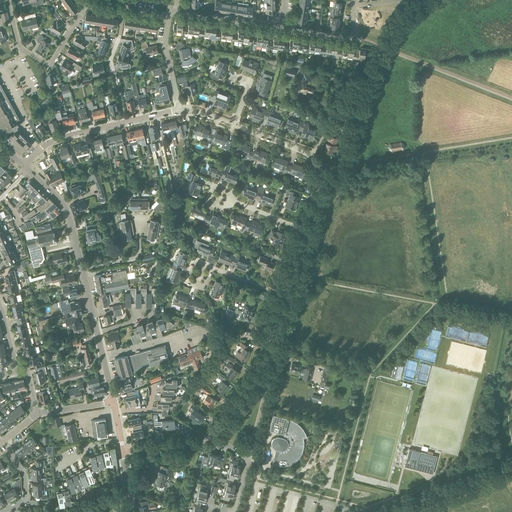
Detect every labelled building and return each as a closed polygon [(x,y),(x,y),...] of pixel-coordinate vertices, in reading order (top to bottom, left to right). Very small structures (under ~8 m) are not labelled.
[(333,2),(332,7),(341,8),(342,3),(339,2),(339,0),(332,0),(332,2),(333,2)] [(73,3),(72,1),(66,5),(69,10),(76,4),(75,2),(73,3)] [(69,10),(72,14),(78,10),(76,7),(78,6),(76,4),(69,10)] [(253,7),(248,6),(247,15),(252,16),(253,12),(255,12),(256,6),(253,6),(253,7)] [(340,14),(341,8),(332,7),(330,6),(329,12),(331,12),(330,15),(336,16),(337,13),(340,14)] [(35,13),(25,15),(26,20),(22,21),(24,30),(38,27),(35,13)] [(336,18),(336,16),(330,15),(330,18),(331,18),(330,23),(339,24),(340,19),(336,18)] [(55,35),(57,33),(59,34),(63,27),(61,26),(63,24),(57,21),(56,23),(54,22),(50,29),(52,30),(50,33),(55,35)] [(177,26),(174,25),(173,32),(185,33),(185,34),(186,27),(183,27),(184,23),(178,22),(177,26)] [(193,34),(195,25),(189,24),(188,28),(186,27),(185,34),(185,33),(184,36),(185,36),(186,36),(187,36),(188,36),(188,35),(193,36),(193,34)] [(200,26),(195,25),(193,34),(198,34),(198,36),(201,36),(202,30),(200,29),(200,26)] [(205,30),(202,30),(201,36),(209,37),(211,27),(206,26),(205,30)] [(211,27),(209,37),(209,39),(218,40),(218,39),(219,32),(216,32),(217,28),(211,27)] [(221,38),(226,39),(228,30),(222,29),(222,33),(219,32),(218,39),(221,39),(221,38)] [(231,41),(234,41),(235,35),(233,35),(233,31),(228,30),(226,39),(231,40),(231,41)] [(48,34),(43,31),(37,41),(41,43),(37,49),(44,53),(49,43),(44,40),(48,34)] [(238,35),(235,35),(234,41),(243,43),(243,41),(244,33),(239,32),(238,35)] [(250,33),(244,33),(243,41),(248,42),(248,44),(251,44),(252,38),(249,37),(250,33)] [(76,38),(73,42),(83,49),(85,45),(86,45),(87,45),(88,45),(89,44),(90,44),(90,43),(90,42),(90,41),(90,40),(89,40),(95,40),(95,36),(85,36),(85,39),(82,39),(81,38),(76,38)] [(254,39),(253,45),(252,49),(252,50),(253,50),(254,50),(255,50),(257,45),(262,46),(263,37),(257,36),(257,40),(254,39)] [(101,37),(100,40),(101,40),(102,40),(101,43),(100,47),(98,52),(105,54),(109,42),(109,43),(108,42),(110,38),(101,37)] [(270,48),(271,42),(268,42),(269,38),(263,37),(262,46),(267,47),(266,48),(270,48)] [(123,45),(120,54),(127,57),(130,49),(134,48),(132,43),(132,40),(126,39),(126,42),(127,43),(126,46),(123,44),(123,45)] [(270,48),(278,50),(280,40),(274,39),(273,42),(271,42),(270,48)] [(293,48),(297,49),(299,40),(293,39),(293,43),(290,42),(289,48),(292,49),(293,48)] [(285,40),(280,40),(278,50),(287,51),(288,45),(285,44),(285,40)] [(299,40),(297,49),(297,50),(306,51),(307,45),(304,44),(305,41),(299,40)] [(314,52),(315,51),(316,42),(310,41),(310,45),(307,45),(306,51),(306,53),(308,54),(309,52),(314,52)] [(321,43),(316,42),(315,51),(319,52),(319,53),(323,54),(324,47),(321,47),(321,43)] [(147,43),(141,45),(142,49),(145,48),(147,56),(158,53),(156,45),(148,47),(147,43)] [(184,45),(176,44),(177,50),(180,50),(182,60),(183,60),(182,66),(188,65),(192,64),(197,60),(192,56),(191,57),(190,55),(191,54),(189,48),(185,48),(184,45)] [(331,58),(333,45),(327,44),(326,48),(324,47),(323,54),(322,56),(331,58)] [(338,46),(333,45),(331,58),(339,59),(339,56),(340,50),(337,50),(338,46)] [(347,58),(349,47),(343,47),(343,50),(340,50),(339,56),(342,57),(342,56),(347,56),(347,58)] [(349,47),(347,58),(356,59),(357,53),(354,52),(355,48),(349,47)] [(80,58),(83,53),(75,48),(73,51),(69,48),(66,54),(70,56),(70,57),(71,57),(75,59),(77,57),(80,58)] [(357,53),(356,59),(364,60),(366,50),(360,49),(359,53),(357,53)] [(120,54),(119,54),(116,62),(117,62),(117,61),(121,63),(120,64),(121,69),(131,67),(130,64),(127,63),(129,57),(129,58),(127,57),(120,54)] [(67,75),(68,73),(69,74),(73,71),(71,69),(72,67),(80,72),(82,67),(74,62),(72,65),(64,60),(60,67),(63,70),(62,72),(67,75)] [(244,60),(241,68),(255,73),(258,63),(250,60),(249,62),(244,60)] [(210,75),(210,76),(210,77),(211,77),(218,80),(219,77),(222,78),(227,64),(220,61),(215,73),(213,72),(212,72),(211,73),(210,73),(210,74),(210,75)] [(93,72),(92,72),(93,76),(93,77),(100,75),(99,75),(99,72),(104,71),(104,72),(105,72),(103,63),(102,63),(102,64),(93,66),(92,66),(93,72)] [(161,66),(152,68),(154,75),(158,74),(159,76),(158,77),(159,82),(161,82),(163,81),(162,76),(163,76),(163,73),(161,66)] [(295,70),(287,68),(285,74),(294,77),(295,70)] [(57,82),(55,73),(48,74),(48,77),(45,78),(47,87),(53,86),(53,83),(57,82)] [(187,81),(185,75),(177,77),(178,83),(187,81)] [(308,76),(305,75),(300,89),(304,91),(303,94),(307,95),(308,92),(313,93),(314,89),(305,86),(308,76)] [(262,91),(260,95),(267,97),(269,94),(266,93),(271,81),(262,77),(259,85),(258,84),(256,89),(262,91)] [(159,82),(154,83),(155,87),(156,90),(156,91),(157,91),(158,91),(159,91),(160,93),(161,95),(155,96),(156,103),(163,102),(164,102),(164,103),(165,104),(166,104),(167,104),(168,104),(169,103),(169,102),(170,102),(170,101),(170,100),(167,90),(168,90),(168,87),(169,87),(168,84),(167,85),(167,83),(162,85),(161,82),(159,82)] [(187,82),(183,83),(184,89),(187,88),(189,95),(196,94),(194,84),(188,85),(187,82)] [(10,135),(8,132),(16,128),(18,127),(17,126),(19,125),(17,122),(17,123),(16,121),(19,120),(0,84),(0,134),(3,139),(5,140),(6,139),(10,135)] [(69,85),(61,87),(62,94),(70,92),(69,85)] [(129,97),(126,98),(127,102),(128,110),(129,109),(129,110),(132,109),(135,108),(133,101),(136,100),(134,95),(133,90),(127,91),(129,97)] [(210,96),(210,98),(215,100),(214,103),(220,105),(220,107),(221,108),(225,109),(226,106),(227,105),(228,102),(227,102),(228,100),(229,100),(230,96),(215,90),(213,97),(210,96)] [(145,94),(137,96),(140,107),(144,106),(144,107),(147,106),(146,105),(147,105),(145,94)] [(38,101),(37,103),(39,106),(40,104),(46,111),(50,108),(52,111),(54,109),(52,106),(53,106),(45,95),(39,100),(38,101)] [(108,96),(104,97),(106,106),(109,105),(111,113),(111,114),(115,113),(118,113),(117,112),(118,112),(118,111),(119,111),(118,108),(117,108),(114,97),(108,99),(108,96)] [(28,97),(21,101),(29,116),(26,118),(28,121),(31,118),(36,115),(31,105),(33,103),(32,102),(28,97)] [(93,118),(99,117),(98,109),(97,105),(93,106),(92,102),(87,103),(88,109),(91,109),(93,118)] [(87,103),(85,103),(84,104),(85,108),(78,109),(79,115),(80,115),(79,116),(80,121),(82,121),(82,122),(84,121),(84,120),(88,119),(85,110),(88,109),(87,103)] [(339,112),(344,115),(349,106),(343,103),(339,112)] [(262,118),(264,119),(268,111),(262,108),(261,110),(253,107),(248,118),(253,120),(254,118),(260,121),(262,118)] [(49,123),(52,130),(59,127),(56,120),(58,119),(56,116),(56,117),(54,110),(52,111),(54,118),(48,120),(49,123)] [(273,113),(268,111),(264,119),(267,120),(266,123),(273,125),(272,127),(277,129),(278,126),(279,126),(279,125),(281,118),(272,115),(273,113)] [(61,115),(56,116),(58,119),(62,118),(63,125),(69,124),(67,117),(67,115),(61,116),(61,115)] [(297,129),(300,130),(303,122),(297,120),(297,122),(287,118),(285,125),(285,124),(284,126),(283,129),(295,133),(297,129)] [(176,120),(169,122),(173,140),(176,139),(174,131),(178,130),(178,129),(179,129),(180,135),(182,135),(182,138),(187,137),(185,130),(184,130),(182,125),(178,125),(177,126),(176,120)] [(169,122),(161,124),(163,129),(164,132),(167,132),(170,144),(173,143),(173,140),(169,122)] [(309,124),(303,122),(300,130),(302,131),(301,134),(308,137),(307,138),(312,140),(313,138),(313,137),(314,137),(314,136),(316,129),(308,126),(309,124)] [(42,125),(36,128),(40,135),(46,132),(42,125)] [(156,125),(149,127),(151,133),(150,133),(152,143),(150,143),(152,151),(155,150),(158,149),(156,140),(159,139),(156,125)] [(194,132),(192,137),(193,138),(195,138),(196,138),(198,135),(203,137),(203,138),(206,139),(203,147),(207,148),(209,143),(211,135),(209,134),(211,129),(199,125),(198,127),(195,125),(193,132),(194,132)] [(142,128),(134,130),(137,143),(137,141),(143,140),(143,142),(145,141),(142,128)] [(20,133),(16,129),(10,135),(6,139),(19,153),(23,153),(31,145),(26,140),(24,138),(23,140),(18,135),(20,133)] [(131,145),(137,143),(134,130),(127,132),(129,145),(130,145),(130,146),(131,145)] [(209,143),(212,144),(213,142),(216,143),(216,142),(222,144),(222,146),(222,147),(228,150),(230,143),(228,142),(228,140),(226,139),(228,136),(216,131),(215,135),(212,134),(211,135),(209,143)] [(123,141),(122,138),(121,134),(114,135),(116,145),(124,144),(123,141)] [(109,147),(116,145),(114,135),(107,137),(107,138),(108,144),(109,144),(109,147)] [(331,153),(332,150),(336,151),(338,146),(335,146),(337,139),(329,136),(327,143),(326,143),(324,151),(331,153)] [(103,148),(101,138),(94,140),(96,150),(100,149),(101,149),(103,148)] [(245,159),(249,160),(251,153),(248,152),(250,146),(239,142),(236,152),(243,154),(243,155),(246,157),(245,159)] [(401,142),(390,144),(389,147),(389,149),(392,151),(403,150),(405,147),(404,144),(401,142)] [(81,143),(74,145),(76,155),(88,153),(87,149),(89,149),(88,144),(84,145),(83,144),(81,144),(81,143)] [(70,156),(67,146),(63,148),(64,150),(59,152),(62,160),(70,156)] [(251,153),(249,160),(252,161),(252,159),(256,160),(256,159),(264,162),(267,153),(256,149),(254,154),(251,153)] [(152,151),(155,166),(158,165),(157,164),(160,163),(159,158),(157,159),(155,150),(152,151)] [(50,159),(54,167),(60,163),(57,155),(50,159)] [(283,173),(286,174),(288,167),(286,166),(288,161),(276,156),(273,166),(280,169),(280,170),(283,171),(283,173)] [(53,170),(52,170),(45,173),(52,186),(64,180),(68,179),(62,166),(60,163),(54,167),(51,168),(53,170)] [(202,166),(200,172),(207,174),(208,173),(218,177),(218,176),(221,177),(224,169),(221,168),(218,167),(219,166),(210,163),(210,164),(207,163),(206,168),(202,166)] [(224,169),(221,177),(224,178),(224,179),(235,183),(236,181),(237,179),(236,179),(238,176),(228,172),(229,171),(229,172),(230,171),(229,171),(231,165),(232,165),(227,163),(225,170),(224,169)] [(295,174),(299,176),(298,178),(298,180),(301,181),(302,180),(305,173),(304,173),(306,168),(293,163),(292,168),(288,167),(286,174),(289,175),(290,173),(294,175),(295,174)] [(3,174),(0,176),(0,180),(1,180),(3,182),(0,184),(0,186),(2,189),(9,182),(13,177),(6,170),(5,169),(2,173),(3,174)] [(198,177),(191,174),(190,176),(191,177),(190,180),(192,181),(188,192),(188,191),(188,192),(198,196),(200,188),(201,188),(203,185),(196,182),(198,177)] [(93,178),(98,190),(103,188),(103,187),(98,176),(93,178)] [(37,186),(31,180),(25,186),(30,190),(28,192),(30,193),(30,192),(37,186)] [(243,182),(239,192),(243,193),(243,194),(254,199),(254,197),(257,198),(260,191),(262,187),(258,186),(256,191),(247,188),(249,184),(243,182)] [(15,192),(13,194),(17,197),(19,195),(21,197),(27,191),(20,184),(14,191),(15,192)] [(71,188),(73,195),(80,192),(80,193),(85,191),(84,188),(82,189),(81,184),(76,186),(76,185),(75,185),(74,185),(73,185),(70,186),(71,188)] [(36,194),(41,190),(37,186),(30,192),(34,196),(36,194)] [(260,199),(259,201),(271,205),(274,198),(263,193),(264,189),(262,187),(260,191),(257,198),(260,199)] [(36,194),(34,196),(32,199),(35,202),(38,201),(38,200),(45,193),(41,190),(36,194)] [(296,193),(288,190),(286,194),(289,195),(288,200),(285,199),(284,201),(286,202),(285,206),(295,209),(299,197),(295,196),(296,193)] [(42,204),(49,198),(45,194),(45,193),(38,200),(42,204)] [(25,201),(23,198),(16,204),(15,206),(14,206),(16,209),(25,201)] [(43,212),(53,202),(49,198),(42,204),(41,205),(37,208),(41,212),(43,212)] [(133,211),(139,211),(139,198),(131,198),(132,201),(130,201),(130,208),(133,208),(133,211)] [(139,198),(139,211),(145,211),(146,208),(149,208),(149,201),(147,201),(148,198),(139,198)] [(86,208),(83,200),(71,204),(75,213),(80,211),(79,211),(86,208)] [(57,206),(53,202),(43,212),(41,212),(30,218),(32,221),(37,219),(39,219),(44,217),(48,214),(47,213),(51,211),(51,212),(57,206)] [(27,207),(25,204),(18,210),(20,213),(27,207)] [(61,210),(57,206),(51,212),(51,211),(47,213),(48,214),(51,218),(55,216),(61,210)] [(202,221),(206,222),(208,216),(205,215),(207,211),(202,209),(201,210),(193,207),(190,215),(203,220),(202,221)] [(108,210),(101,211),(102,216),(105,215),(106,221),(110,221),(108,210)] [(120,214),(121,220),(121,221),(121,222),(119,223),(120,231),(133,228),(132,222),(128,222),(128,219),(126,220),(125,213),(120,214)] [(212,217),(208,216),(206,222),(209,224),(210,223),(222,228),(226,220),(217,216),(218,215),(213,213),(212,217)] [(246,219),(235,215),(234,217),(233,217),(233,218),(233,219),(231,226),(235,227),(237,224),(242,226),(240,231),(244,233),(245,229),(248,222),(245,221),(246,219)] [(147,222),(145,228),(158,231),(160,223),(157,223),(158,221),(151,219),(150,222),(147,222)] [(245,229),(244,233),(247,234),(248,230),(249,230),(249,229),(254,231),(253,235),(258,237),(263,226),(251,221),(251,223),(248,222),(245,229)] [(38,232),(44,231),(51,229),(50,223),(43,225),(43,226),(37,227),(38,232)] [(93,228),(91,228),(93,240),(96,239),(96,240),(97,240),(98,241),(100,241),(101,239),(100,234),(98,235),(98,232),(101,231),(100,227),(99,227),(99,224),(93,225),(93,228)] [(124,238),(124,240),(131,238),(131,235),(134,234),(133,228),(120,231),(122,239),(124,238)] [(157,239),(158,231),(145,228),(144,234),(148,235),(147,238),(154,240),(154,238),(157,239)] [(27,241),(28,246),(33,267),(40,265),(39,262),(42,262),(44,258),(42,252),(44,252),(43,249),(42,249),(41,245),(56,241),(56,238),(56,235),(55,235),(54,232),(38,235),(38,236),(37,235),(34,236),(33,230),(25,231),(27,239),(27,241)] [(281,246),(285,234),(279,232),(279,233),(272,231),(270,237),(276,239),(275,244),(281,246)] [(9,240),(7,235),(0,238),(0,242),(0,244),(9,240)] [(11,245),(9,240),(0,244),(3,249),(11,245)] [(194,247),(198,248),(197,249),(198,249),(197,252),(208,256),(209,255),(212,256),(214,249),(211,247),(211,249),(208,247),(209,245),(197,240),(194,247)] [(3,249),(5,254),(13,250),(11,245),(3,249)] [(15,255),(13,250),(5,254),(7,259),(15,255)] [(174,261),(173,264),(181,267),(182,265),(183,265),(187,254),(180,251),(178,256),(177,255),(176,255),(176,256),(175,256),(175,257),(175,258),(176,258),(177,259),(176,262),(174,261)] [(230,263),(233,264),(237,255),(234,254),(233,256),(232,257),(221,252),(218,260),(230,265),(230,263)] [(265,257),(260,255),(258,262),(266,265),(265,268),(272,270),(274,263),(270,262),(271,258),(272,259),(273,255),(266,253),(265,257)] [(58,265),(67,263),(65,255),(59,257),(58,254),(51,256),(53,262),(57,261),(58,265)] [(237,255),(233,264),(236,265),(235,267),(246,271),(249,264),(238,259),(240,255),(237,254),(237,255)] [(18,260),(15,255),(7,259),(9,264),(18,260)] [(179,270),(181,267),(173,264),(172,267),(173,268),(169,279),(176,282),(181,271),(179,270)] [(10,281),(17,280),(15,270),(8,272),(9,275),(5,276),(7,282),(10,281)] [(94,276),(98,293),(129,287),(128,283),(142,281),(141,276),(135,277),(134,272),(127,274),(126,270),(103,274),(94,276)] [(51,276),(44,278),(46,284),(53,282),(61,280),(63,286),(67,284),(67,286),(72,285),(71,283),(76,282),(74,274),(70,275),(66,276),(64,276),(63,272),(51,276)] [(19,289),(17,280),(10,281),(11,285),(7,286),(9,292),(13,291),(19,289)] [(224,283),(216,280),(210,294),(218,297),(219,294),(222,295),(224,288),(222,287),(224,283)] [(69,287),(63,289),(64,295),(70,294),(71,297),(78,296),(77,289),(69,290),(69,287)] [(136,293),(136,288),(131,288),(131,293),(125,293),(125,305),(131,305),(131,302),(136,302),(136,293)] [(147,293),(147,288),(143,288),(141,288),(141,293),(136,293),(136,302),(136,305),(141,305),(142,302),(146,302),(147,302),(147,293)] [(152,293),(147,293),(147,302),(146,302),(146,305),(152,305),(152,302),(157,302),(157,288),(152,288),(152,293)] [(11,302),(15,301),(22,299),(19,289),(13,291),(14,294),(10,295),(11,302)] [(174,301),(173,303),(184,308),(185,306),(188,307),(191,300),(188,299),(188,298),(185,296),(184,296),(177,293),(174,301)] [(109,304),(107,297),(110,296),(110,294),(99,296),(101,306),(109,304)] [(15,301),(16,304),(12,305),(14,311),(23,309),(21,303),(23,303),(22,299),(15,301)] [(191,300),(188,307),(191,308),(192,307),(202,311),(201,313),(205,314),(207,308),(204,307),(205,304),(194,300),(193,301),(191,300)] [(82,314),(82,313),(82,310),(81,310),(81,309),(80,301),(74,303),(74,301),(71,301),(68,303),(61,305),(60,306),(61,310),(62,310),(62,312),(63,313),(64,313),(70,312),(72,316),(73,316),(77,315),(82,314)] [(239,305),(238,308),(252,313),(252,312),(253,312),(255,306),(254,306),(246,303),(245,307),(239,305)] [(245,322),(246,319),(249,320),(252,313),(238,308),(228,305),(227,310),(235,313),(235,312),(240,313),(238,320),(245,322)] [(15,317),(18,317),(19,318),(19,317),(20,320),(26,318),(26,317),(28,317),(27,313),(23,312),(23,309),(14,311),(15,317)] [(115,321),(113,317),(123,314),(122,309),(114,311),(114,314),(109,316),(109,315),(104,316),(105,323),(115,321)] [(58,320),(61,319),(61,317),(60,315),(42,320),(38,320),(39,325),(40,325),(46,323),(58,320)] [(79,323),(77,315),(73,316),(72,316),(65,318),(61,319),(58,320),(59,323),(66,322),(67,328),(73,326),(74,331),(78,330),(78,331),(79,330),(79,333),(84,331),(82,323),(79,323)] [(172,323),(172,322),(165,319),(165,320),(163,320),(162,317),(157,319),(158,322),(153,324),(156,332),(157,337),(163,335),(161,330),(171,327),(172,327),(172,326),(173,326),(173,325),(173,324),(173,323),(172,323)] [(27,322),(26,318),(20,320),(21,323),(17,324),(18,330),(28,328),(26,322),(27,322)] [(153,324),(152,321),(147,322),(148,326),(143,327),(146,335),(147,340),(153,339),(151,333),(156,332),(153,324)] [(143,327),(142,324),(137,326),(138,329),(133,330),(137,344),(143,342),(141,337),(146,335),(143,327)] [(30,338),(31,338),(30,334),(29,334),(28,328),(18,330),(20,336),(24,335),(24,339),(30,338)] [(118,341),(119,341),(118,334),(107,336),(109,343),(113,342),(114,344),(113,344),(114,348),(119,347),(118,341)] [(24,339),(20,340),(22,346),(26,345),(27,349),(34,347),(33,347),(33,343),(31,343),(30,338),(24,339)] [(247,345),(241,342),(239,345),(242,347),(239,352),(237,351),(235,356),(245,361),(250,351),(246,349),(247,345)] [(82,348),(80,349),(81,353),(84,352),(85,356),(90,355),(87,343),(83,344),(82,345),(82,348)] [(178,357),(180,363),(182,367),(192,362),(196,371),(201,368),(198,360),(202,358),(199,350),(202,349),(201,345),(187,350),(189,353),(178,357)] [(26,355),(30,354),(31,358),(38,356),(35,346),(33,347),(34,347),(27,349),(25,349),(26,355)] [(169,361),(169,359),(165,346),(155,348),(127,356),(127,355),(115,358),(119,377),(132,373),(131,371),(150,365),(150,366),(169,361)] [(235,361),(226,354),(223,359),(227,362),(228,361),(229,361),(230,361),(234,364),(235,361)] [(7,360),(6,355),(0,356),(0,365),(9,364),(8,360),(7,360)] [(85,356),(80,357),(82,365),(86,364),(86,366),(91,365),(90,362),(92,362),(90,355),(85,356)] [(31,358),(29,358),(31,364),(35,363),(35,367),(42,365),(41,361),(40,362),(38,356),(31,358)] [(61,362),(60,362),(57,363),(48,365),(49,365),(49,366),(49,367),(52,378),(56,377),(56,378),(57,383),(86,375),(85,371),(62,376),(59,363),(61,362)] [(234,366),(228,362),(225,366),(231,369),(227,375),(233,379),(238,371),(239,369),(236,367),(235,369),(233,368),(234,366)] [(292,363),(290,372),(300,374),(301,372),(304,373),(303,379),(309,381),(311,376),(311,377),(313,370),(309,369),(306,368),(306,369),(302,368),(302,366),(292,363)] [(39,385),(43,384),(43,382),(46,381),(44,371),(46,371),(45,366),(35,368),(36,372),(35,372),(36,377),(35,377),(36,383),(38,382),(39,385)] [(223,393),(228,385),(224,382),(226,379),(219,374),(217,377),(221,380),(216,388),(223,393)] [(133,383),(136,382),(141,380),(142,380),(141,378),(135,380),(135,379),(133,380),(132,377),(129,378),(130,378),(126,379),(126,380),(125,380),(125,379),(121,380),(122,383),(121,383),(122,386),(124,385),(133,383)] [(18,380),(20,388),(20,389),(26,387),(26,384),(24,384),(23,378),(18,380)] [(165,381),(165,386),(168,386),(168,388),(177,389),(177,386),(179,386),(179,379),(172,379),(172,381),(165,381)] [(212,391),(207,388),(195,380),(193,383),(208,394),(203,400),(211,406),(215,400),(209,396),(212,391)] [(79,387),(76,388),(68,390),(70,398),(71,398),(72,398),(74,397),(75,397),(77,396),(78,398),(82,396),(80,390),(84,389),(82,381),(78,382),(79,387)] [(4,393),(9,391),(7,382),(0,383),(0,386),(0,387),(2,387),(4,393)] [(124,385),(122,386),(123,389),(124,389),(124,391),(127,390),(127,389),(129,389),(129,390),(135,388),(133,383),(124,385)] [(104,386),(100,387),(99,384),(93,386),(91,386),(92,396),(105,394),(104,386)] [(41,402),(49,401),(46,391),(49,390),(48,387),(41,388),(42,392),(39,392),(40,399),(40,400),(40,401),(41,402)] [(135,395),(134,391),(127,392),(128,396),(126,397),(127,401),(128,403),(129,406),(137,405),(137,404),(140,404),(138,397),(136,398),(135,395)] [(157,403),(157,407),(160,407),(160,410),(162,410),(162,413),(162,414),(168,414),(168,411),(169,411),(169,408),(171,408),(171,403),(162,403),(157,403)] [(190,415),(192,417),(199,422),(204,416),(197,411),(199,407),(193,403),(191,406),(192,407),(191,409),(193,411),(190,415)] [(20,405),(16,408),(22,416),(26,412),(20,405)] [(18,419),(22,416),(16,408),(12,412),(18,419)] [(13,422),(18,419),(12,412),(8,415),(13,422)] [(157,414),(153,415),(154,426),(162,425),(163,430),(175,429),(174,420),(158,421),(157,414)] [(279,466),(283,466),(286,466),(288,465),(291,464),(293,463),(296,461),(298,460),(300,457),(302,454),(303,451),(304,448),(304,445),(304,442),(303,438),(307,437),(306,435),(305,433),(303,429),(301,427),(299,425),(297,423),(295,421),(293,420),(289,419),(289,418),(273,414),(269,429),(277,431),(277,436),(276,437),(274,437),(273,438),(272,440),(272,441),(271,443),(272,444),(272,446),(273,447),(274,448),(275,448),(275,449),(276,449),(272,464),(276,466),(276,465),(279,466)] [(9,426),(13,422),(8,415),(3,419),(9,426)] [(54,427),(61,425),(59,417),(52,419),(54,427)] [(133,426),(133,428),(141,426),(141,423),(140,417),(135,418),(135,417),(132,417),(132,419),(128,420),(129,426),(133,426)] [(95,420),(91,420),(94,437),(95,441),(97,440),(97,437),(108,436),(105,418),(95,420)] [(3,419),(0,421),(0,423),(5,429),(9,426),(3,419)] [(77,439),(73,424),(65,426),(69,441),(77,439)] [(141,426),(133,428),(134,431),(131,432),(132,438),(135,437),(135,438),(139,438),(139,436),(144,435),(142,429),(141,426)] [(38,444),(32,436),(28,440),(34,447),(38,444)] [(34,447),(28,440),(24,443),(29,451),(31,452),(35,449),(34,447)] [(19,447),(25,454),(29,451),(24,443),(19,447)] [(19,447),(17,449),(15,447),(13,448),(21,458),(25,454),(19,447)] [(111,452),(110,448),(108,449),(108,451),(107,452),(106,450),(103,450),(105,462),(106,464),(111,463),(110,461),(112,461),(111,452)] [(405,461),(409,462),(408,467),(433,474),(437,456),(420,452),(420,451),(409,448),(405,461)] [(100,452),(97,453),(99,466),(99,467),(104,466),(104,462),(105,462),(103,450),(101,451),(102,454),(100,454),(100,452)] [(99,466),(97,453),(95,453),(95,456),(94,456),(93,455),(90,455),(92,464),(93,469),(93,471),(98,468),(97,466),(99,466)] [(207,463),(212,464),(214,455),(208,453),(208,456),(204,455),(203,460),(202,460),(199,459),(196,467),(201,469),(202,462),(207,463)] [(220,456),(214,455),(212,464),(217,466),(222,467),(222,465),(223,460),(220,459),(220,456)] [(0,460),(0,470),(0,471),(9,466),(5,459),(1,461),(1,460),(0,460)] [(232,459),(229,469),(239,472),(241,466),(237,465),(238,461),(236,460),(234,460),(232,459)] [(31,468),(31,473),(41,473),(43,472),(42,467),(45,467),(44,461),(38,461),(38,467),(31,468)] [(87,467),(84,468),(88,479),(89,481),(94,479),(93,476),(95,475),(92,470),(93,469),(92,464),(89,465),(90,468),(88,469),(87,467)] [(165,475),(171,477),(173,469),(163,467),(162,472),(159,472),(156,483),(163,485),(165,475)] [(78,471),(83,484),(88,483),(87,479),(88,479),(84,468),(82,469),(84,471),(82,472),(81,470),(78,471)] [(228,474),(227,479),(233,481),(234,477),(237,478),(239,472),(229,469),(228,474)] [(75,474),(72,474),(77,488),(82,486),(81,485),(83,484),(78,471),(76,472),(77,475),(76,475),(75,474)] [(41,478),(41,473),(31,473),(32,479),(39,478),(40,481),(46,480),(46,478),(41,478)] [(69,487),(71,491),(76,490),(75,488),(77,488),(72,474),(70,475),(71,478),(70,478),(69,477),(66,478),(69,487)] [(14,488),(9,491),(14,499),(19,496),(18,494),(20,492),(19,479),(16,481),(16,484),(13,486),(14,488)] [(226,484),(224,489),(234,491),(235,485),(232,484),(233,481),(227,479),(225,484),(226,484)] [(32,484),(33,490),(42,489),(45,489),(45,487),(44,486),(42,486),(42,484),(49,484),(48,480),(46,480),(40,481),(40,484),(32,484)] [(197,493),(198,493),(198,494),(206,496),(208,490),(206,489),(207,485),(198,483),(196,488),(198,488),(197,493)] [(66,488),(63,489),(66,503),(71,502),(71,501),(73,500),(71,491),(69,487),(68,487),(68,490),(67,490),(66,488)] [(0,489),(0,491),(3,496),(5,495),(9,501),(14,499),(9,491),(5,493),(2,488),(0,489)] [(45,489),(42,489),(33,490),(33,496),(41,495),(41,499),(43,499),(47,499),(48,499),(47,494),(45,494),(45,489)] [(65,506),(64,503),(66,503),(63,489),(61,489),(62,492),(60,492),(60,491),(57,491),(60,507),(65,506)] [(232,497),(234,491),(224,489),(223,493),(225,493),(223,499),(229,500),(230,496),(232,497)] [(197,493),(194,503),(201,505),(202,501),(205,502),(206,496),(198,494),(198,493),(197,493)] [(138,507),(138,511),(144,511),(147,511),(147,509),(150,509),(150,508),(156,508),(155,504),(154,505),(154,502),(149,503),(149,505),(147,505),(147,507),(145,507),(145,505),(149,504),(148,501),(140,502),(141,505),(142,505),(142,507),(138,507)] [(200,508),(201,505),(194,503),(191,511),(202,511),(203,509),(200,508)]
